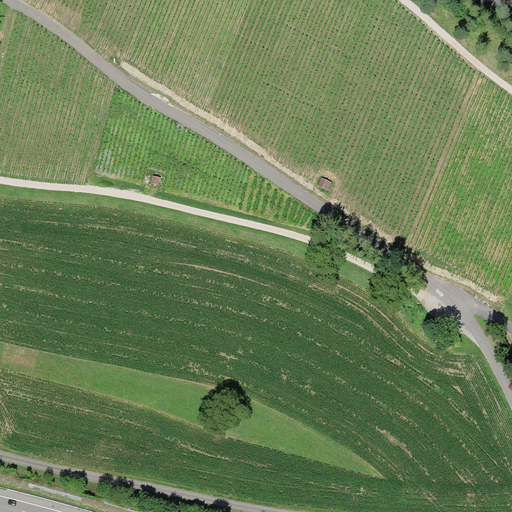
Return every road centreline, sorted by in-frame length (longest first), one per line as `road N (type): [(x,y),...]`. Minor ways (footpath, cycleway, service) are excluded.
road 1 (unclassified): [(444,298),(9,0)]
road 2 (track): [(0,182),(109,193),(276,231),(323,246),(469,323)]
road 3 (unclassified): [(0,455),(266,511)]
road 4 (track): [(402,0),(511,91)]
road 5 (unclassified): [(511,401),(469,323),(444,298)]
